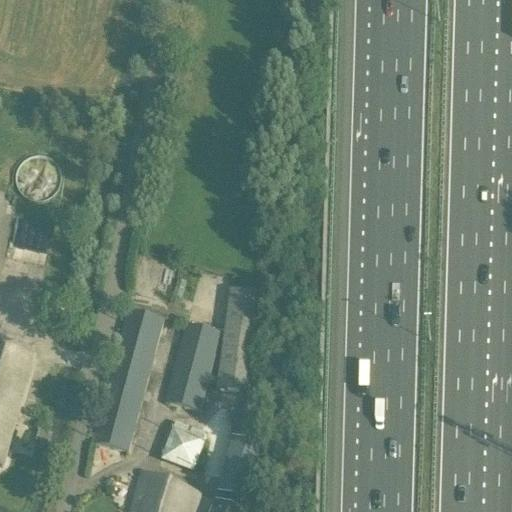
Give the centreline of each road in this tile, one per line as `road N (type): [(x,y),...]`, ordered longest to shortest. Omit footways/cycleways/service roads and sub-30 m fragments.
road 1 (unclassified): [(63,511),(168,0)]
road 2 (motorway): [(476,511),(491,0)]
road 3 (motorway): [(393,0),(381,511)]
